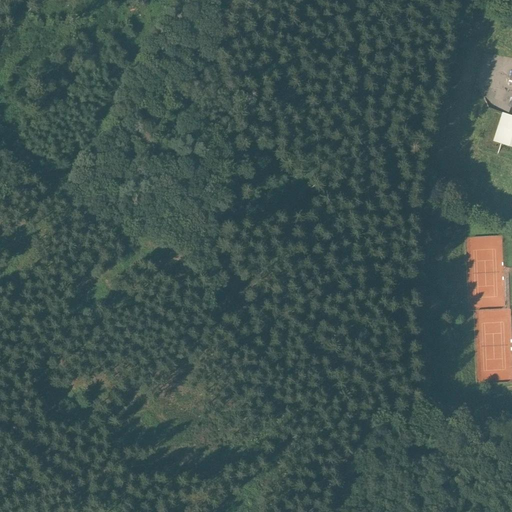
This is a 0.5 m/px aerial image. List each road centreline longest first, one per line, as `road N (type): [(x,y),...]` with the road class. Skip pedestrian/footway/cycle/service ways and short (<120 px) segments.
road 1 (track): [(477,511),(414,426),(370,205)]
road 2 (track): [(370,205),(346,0)]
road 3 (track): [(151,246),(0,161)]
